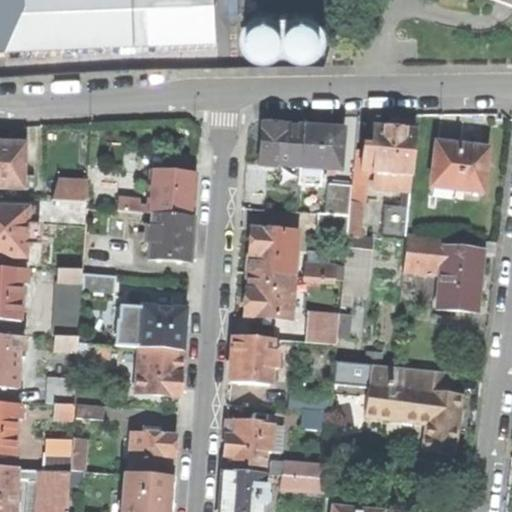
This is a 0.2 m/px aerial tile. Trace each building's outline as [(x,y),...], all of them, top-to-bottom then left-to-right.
[(0,0),(0,48),(6,48),(26,7),(25,0),(0,0)] [(26,7),(6,48),(6,51),(216,45),(214,0),(26,0),(27,7),(26,7)] [(273,57),(273,59),(294,59),(294,57),(312,57),(324,45),(324,26),(312,13),(294,13),(290,17),(287,13),(280,13),(277,16),(274,13),(256,13),(243,26),(243,44),(255,58),(273,57)] [(298,168),(301,128),(261,125),(259,144),(258,165),(298,168)] [(320,170),(338,171),(341,131),(320,129),(301,128),(298,168),(320,170)] [(375,174),(410,177),(414,132),(391,130),(371,128),(371,136),(369,149),(361,148),(359,173),(365,173),(375,174)] [(362,136),(361,148),(369,149),(371,136),(362,136)] [(0,190),(26,191),(27,177),(21,177),(23,146),(0,144),(0,190)] [(436,146),(432,182),(455,184),(454,193),(482,195),(485,165),(472,164),(473,150),(456,148),(436,146)] [(486,151),(473,150),(472,164),(485,165),(486,151)] [(320,170),(298,168),(296,186),(319,187),(320,170)] [(151,216),(190,219),(191,196),(193,176),(178,175),(178,170),(158,169),(158,174),(148,173),(146,208),(145,216),(151,216)] [(351,172),(350,187),(348,204),(360,204),(362,204),(365,173),(359,173),(351,172)] [(409,193),(410,177),(375,174),(373,190),(409,193)] [(53,181),(52,202),(85,204),(86,189),(86,183),(53,181)] [(453,199),(454,193),(455,184),(432,182),(430,196),(453,199)] [(326,185),(324,216),(347,217),(348,204),(350,187),(326,185)] [(251,195),(250,210),(275,211),(276,197),(251,195)] [(138,202),(117,200),(116,214),(137,215),(137,207),(138,202)] [(346,236),(345,239),(357,239),(360,204),(348,204),(347,217),(346,236)] [(386,204),(384,233),(407,234),(409,205),(386,204)] [(146,208),(137,207),(137,215),(145,216),(146,208)] [(0,258),(24,260),(25,229),(31,230),(32,212),(0,210),(0,258)] [(316,215),(315,233),(346,236),(347,217),(324,216),(316,215)] [(143,245),(148,246),(147,262),(187,264),(188,242),(190,219),(151,216),(150,229),(144,228),(143,245)] [(246,275),(291,278),(294,235),(250,231),(248,252),(246,275)] [(403,273),(440,276),(442,249),(442,241),(405,238),(403,273)] [(345,239),(343,269),(342,282),(341,295),(367,297),(371,241),(357,239),(345,239)] [(440,276),(437,310),(475,313),(477,284),(480,252),(442,249),(440,276)] [(306,252),(305,266),(327,268),(328,254),(306,252)] [(304,279),(331,281),(332,268),(327,268),(305,266),(304,279)] [(343,269),(332,268),(331,281),(342,282),(343,269)] [(57,284),(80,285),(80,271),(57,270),(57,284)] [(0,322),(19,323),(20,287),(26,287),(26,273),(0,271),(0,322)] [(288,321),(291,278),(246,275),(245,294),(243,318),(288,321)] [(116,279),(84,276),(82,293),(83,294),(83,292),(113,295),(113,296),(114,296),(116,279)] [(77,339),(80,285),(57,284),(54,284),(51,338),(54,338),(77,339)] [(116,348),(139,350),(141,316),(137,316),(137,308),(119,307),(116,348)] [(140,350),(181,353),(183,332),(185,312),(142,308),(142,309),(137,308),(137,316),(141,316),(139,350),(140,350)] [(306,312),(304,344),(336,347),(339,315),(306,312)] [(54,351),(77,352),(77,339),(54,338),(54,351)] [(230,361),(228,383),(267,386),(269,371),(275,371),(276,354),(270,354),(270,347),(291,349),(292,343),(232,339),(230,361)] [(0,390),(16,391),(17,354),(23,355),(24,341),(0,340),(0,390)] [(86,346),(85,358),(108,359),(108,348),(86,346)] [(140,350),(136,394),(178,397),(180,372),(181,353),(140,350)] [(450,393),(452,371),(336,361),(334,388),(364,390),(361,419),(423,424),(420,453),(457,456),(463,394),(450,393)] [(48,380),(47,405),(53,406),(73,407),(74,382),(48,380)] [(289,393),(288,410),(303,411),(329,414),(331,396),(289,393)] [(72,422),(73,407),(53,406),(52,421),(72,422)] [(0,457),(13,458),(15,422),(20,422),(20,409),(0,407),(0,457)] [(76,407),(75,421),(101,422),(102,409),(76,407)] [(329,414),(303,411),(302,430),(328,432),(329,414)] [(269,464),(269,470),(263,470),(263,459),(269,460),(269,448),(277,449),(279,428),(225,424),(223,447),(221,474),(262,477),(280,478),(281,465),(269,464)] [(129,435),(126,477),(171,480),(172,459),(174,438),(158,437),(158,431),(141,430),(140,436),(129,435)] [(70,457),(69,474),(83,475),(85,442),(71,441),(70,446),(70,457)] [(43,456),(70,457),(70,446),(43,445),(43,456)] [(69,474),(70,457),(43,456),(42,473),(69,474)] [(305,467),(281,465),(280,478),(304,480),(305,467)] [(305,467),(304,480),(323,481),(324,468),(305,467)] [(0,511),(14,511),(15,482),(16,472),(0,471),(0,511)] [(15,482),(25,482),(29,485),(35,485),(33,511),(66,511),(68,488),(69,474),(42,473),(16,472),(15,482)] [(83,475),(69,474),(68,488),(82,488),(83,475)] [(219,511),(258,511),(259,505),(265,506),(266,489),(261,488),(262,477),(221,474),(220,496),(219,511)] [(168,511),(169,507),(171,480),(126,477),(123,477),(120,511),(168,511)] [(279,490),(322,493),(323,481),(304,480),(280,478),(279,490)]
